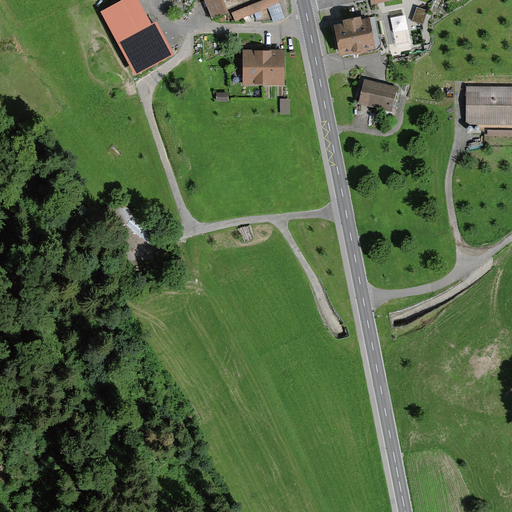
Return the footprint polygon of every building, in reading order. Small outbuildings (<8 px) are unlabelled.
[(137,0),(129,0),(100,15),(135,80),(175,59),(157,26),(152,28),(137,0)] [(212,21),(219,18),(229,15),(223,0),(217,0),(212,2),(211,0),(209,0),(204,2),(212,21)] [(268,9),(280,5),(277,0),(267,0),(231,14),(235,22),(268,9)] [(285,19),(280,5),(268,9),(273,24),(285,19)] [(417,5),(413,18),(423,22),(427,9),(417,5)] [(407,13),(391,15),(394,45),(410,43),(407,13)] [(343,53),(372,46),(367,21),(337,27),(343,53)] [(245,84),(285,83),(283,53),(243,53),(245,84)] [(359,107),(392,113),(398,88),(364,81),(359,107)] [(511,88),(466,88),(466,125),(511,126),(511,88)] [(229,94),(216,94),(216,103),(229,103),(229,94)] [(126,221),(134,211),(124,203),(115,202),(99,222),(114,235),(126,221)] [(158,231),(134,211),(126,221),(150,241),(158,231)]
